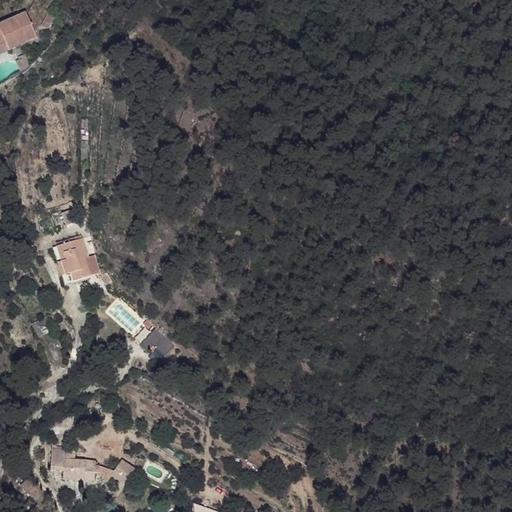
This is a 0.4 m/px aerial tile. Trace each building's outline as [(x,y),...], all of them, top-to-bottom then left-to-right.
[(0,45),(5,43),(8,51),(36,38),(26,13),(0,24),(0,45)] [(26,58),(16,62),(20,72),(30,68),(26,58)] [(65,217),(62,205),(53,207),(56,219),(65,217)] [(56,219),(53,207),(48,209),(51,221),(56,219)] [(73,254),(67,235),(39,244),(50,280),(73,272),(68,256),(73,254)] [(83,269),(78,253),(73,254),(68,256),(73,272),(83,269)] [(159,343),(139,325),(124,342),(131,349),(137,343),(149,354),(159,343)] [(68,459),(69,454),(51,450),(49,470),(61,471),(62,460),(68,459)] [(82,466),(82,461),(68,459),(62,460),(61,471),(61,478),(81,480),(82,466)] [(92,467),(96,467),(112,473),(102,464),(97,465),(96,462),(88,462),(88,467),(92,467)] [(88,467),(82,466),(81,480),(91,481),(92,474),(92,467),(88,467)] [(105,480),(112,473),(96,467),(92,467),(92,474),(97,475),(105,480)]
